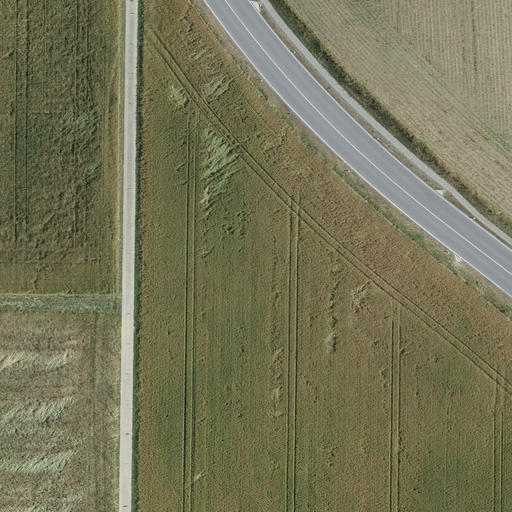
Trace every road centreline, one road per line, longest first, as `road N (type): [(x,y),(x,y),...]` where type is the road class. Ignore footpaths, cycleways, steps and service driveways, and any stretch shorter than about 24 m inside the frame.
road 1 (track): [(125,511),(132,0)]
road 2 (secondary): [(511,274),(347,140),(225,0)]
road 3 (track): [(0,304),(128,303)]
